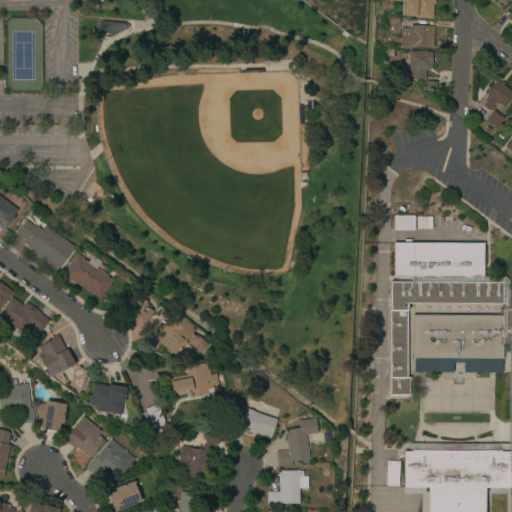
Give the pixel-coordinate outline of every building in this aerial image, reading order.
[(433,0),(433,1),(435,1),(435,5),(433,5),(432,19),(414,18),(415,9),(402,8),(402,0),(433,0)] [(398,33),(385,32),(385,19),(399,19),(398,33)] [(109,39),(107,34),(104,35),(101,34),(100,31),(96,31),(96,29),(97,26),(98,25),(100,23),(102,22),(124,24),(124,25),(125,26),(126,28),(126,30),(109,39)] [(432,49),(399,48),(400,29),(409,30),(410,26),(433,27),(432,49)] [(431,65),(430,65),(430,70),(425,70),(425,80),(410,80),(410,71),(408,71),(409,51),(432,52),(431,65)] [(499,83),(500,81),(505,85),(503,87),(511,93),(511,97),(503,109),(495,103),(489,112),(481,106),(485,102),(483,101),(487,96),(484,94),(495,80),(499,83)] [(436,90),(423,89),(424,81),(437,82),(436,90)] [(496,130),(485,121),(493,111),(504,119),(496,130)] [(511,133),(503,127),(511,115),(511,133)] [(3,232),(0,229),(0,197),(18,211),(3,232)] [(414,232),(394,232),(394,216),(414,216),(414,232)] [(425,230),(415,230),(416,218),(426,218),(425,230)] [(36,229),(37,228),(41,231),(44,226),(74,248),(56,271),(32,253),(33,251),(25,244),(27,242),(16,234),(26,221),(36,229)] [(508,308),(511,308),(511,496),(508,496),(508,488),(483,488),(482,511),(426,511),(427,488),(402,487),(403,451),(408,451),(408,443),(506,444),(507,352),(501,352),(501,359),(501,373),(462,372),(462,359),(451,359),(451,372),(413,372),(413,360),(412,360),(412,315),(501,316),(501,308),(503,308),(503,304),(406,303),(405,379),(409,379),(409,396),(388,396),(389,282),(399,282),(399,276),(393,276),(393,242),(483,243),(482,276),(504,276),(508,281),(508,302),(508,308)] [(87,262),(92,256),(100,262),(96,268),(112,281),(99,299),(93,294),(92,296),(62,273),(76,254),(87,262)] [(0,283),(12,292),(0,308),(0,283)] [(22,306),(25,302),(39,312),(38,313),(49,321),(42,332),(31,323),(22,335),(0,318),(0,311),(11,297),(22,306)] [(124,321),(144,330),(153,306),(134,298),(124,321)] [(194,336),(196,335),(208,345),(201,354),(192,347),(192,348),(186,344),(175,357),(158,343),(166,334),(162,331),(176,313),(194,327),(192,329),(194,331),(192,334),(194,336)] [(64,350),(67,348),(75,363),(73,364),(73,365),(49,378),(37,356),(41,354),(37,347),(57,337),(64,350)] [(209,376),(215,375),(217,385),(212,386),(213,393),(193,397),(191,391),(172,394),(169,379),(186,376),(185,367),(207,363),(209,376)] [(108,386),(108,385),(125,388),(123,403),(122,403),(120,415),(96,411),(96,407),(89,406),(93,384),(108,386)] [(29,409),(33,408),(34,422),(18,424),(17,411),(0,412),(0,387),(26,385),(29,409)] [(139,410),(135,398),(140,396),(145,408),(139,410)] [(65,405),(61,425),(59,425),(58,435),(39,431),(41,419),(38,418),(35,403),(44,404),(44,401),(65,405)] [(165,426),(160,428),(160,426),(158,427),(161,433),(156,435),(153,429),(152,429),(150,423),(144,425),(140,414),(145,412),(144,409),(156,404),(159,409),(158,409),(165,426)] [(270,439),(255,434),(255,435),(240,430),(246,412),(245,412),(246,409),(254,412),(254,413),(276,420),(270,439)] [(89,458),(77,448),(75,450),(63,440),(83,417),(101,432),(98,436),(104,441),(89,458)] [(277,467),(275,452),(287,450),(285,433),(286,433),(286,430),(298,429),(298,421),(315,419),(317,434),(305,436),(308,460),(291,462),(291,465),(277,467)] [(6,444),(9,445),(3,466),(4,467),(2,476),(0,475),(0,429),(7,432),(9,434),(6,444)] [(213,450),(212,449),(208,453),(204,484),(171,479),(173,468),(186,470),(186,466),(178,465),(179,460),(178,460),(178,454),(179,455),(180,447),(190,448),(190,449),(199,450),(206,442),(205,441),(215,432),(222,441),(213,450)] [(134,459),(118,479),(106,468),(97,479),(85,469),(95,458),(111,439),(134,459)] [(386,462),(398,462),(397,487),(385,487),(386,462)] [(299,472),(303,472),(303,477),(307,477),(307,489),(298,489),(298,504),(281,504),(281,508),(266,507),(267,492),(278,492),(278,485),(277,485),(278,471),(296,471),(296,470),(299,470),(299,472)] [(116,511),(113,511),(111,511),(105,498),(108,497),(107,495),(115,491),(115,489),(133,482),(141,502),(116,511)] [(198,499),(202,499),(202,511),(179,511),(179,493),(198,493),(198,499)] [(0,511),(0,503),(6,503),(6,508),(13,508),(13,511),(0,511)] [(42,506),(43,505),(58,509),(57,511),(28,511),(31,503),(42,506)]
